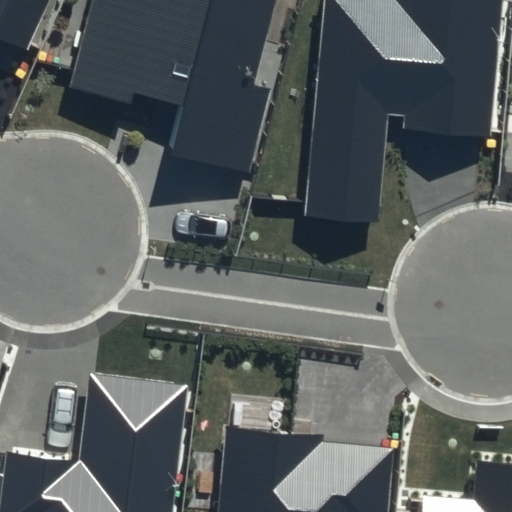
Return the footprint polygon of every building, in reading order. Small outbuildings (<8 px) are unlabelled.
[(0,0),(0,37),(26,49),(48,0),(0,0)] [(91,0),(68,83),(128,99),(131,89),(178,102),(165,148),(246,171),(270,85),(251,79),(273,0),(91,0)] [(491,140),(502,0),(325,0),(308,212),(378,218),(386,113),(404,114),(402,133),(491,140)] [(173,511),(189,383),(89,371),(79,462),(6,453),(0,503),(0,511),(173,511)] [(324,434),(225,425),(217,511),(389,511),(396,448),(323,441),(324,434)] [(511,511),(511,462),(475,459),(472,500),(424,495),(422,511),(511,511)]
